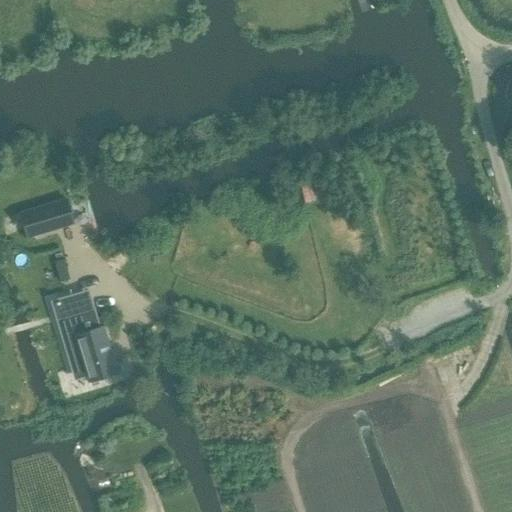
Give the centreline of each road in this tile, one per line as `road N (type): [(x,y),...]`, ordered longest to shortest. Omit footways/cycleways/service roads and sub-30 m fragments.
road 1 (track): [(477,511),(443,405),(481,368),(504,295)]
road 2 (track): [(300,511),(290,458),(305,430),(374,394),(420,388),(443,405)]
road 3 (unclassified): [(511,215),(477,63)]
